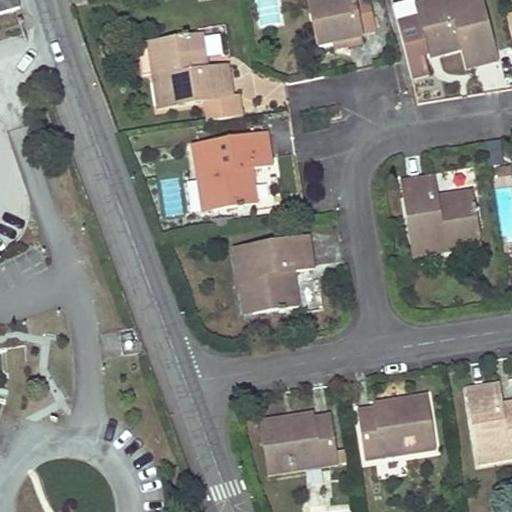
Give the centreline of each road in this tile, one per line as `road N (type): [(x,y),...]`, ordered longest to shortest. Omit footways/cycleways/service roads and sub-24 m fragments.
road 1 (tertiary): [(47,0),(185,382)]
road 2 (residential): [(381,349),(357,195),(362,162),(406,136),(511,120)]
road 3 (residential): [(185,382),(381,349)]
road 4 (tertiary): [(185,382),(232,511)]
road 5 (residential): [(381,349),(511,329)]
